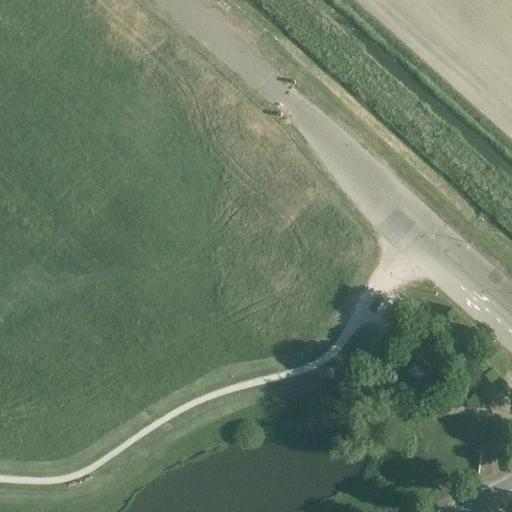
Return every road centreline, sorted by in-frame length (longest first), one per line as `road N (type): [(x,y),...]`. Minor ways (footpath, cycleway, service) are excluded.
road 1 (unclassified): [(175,0),(428,228)]
road 2 (unclassified): [(428,228),(467,294),(511,333)]
